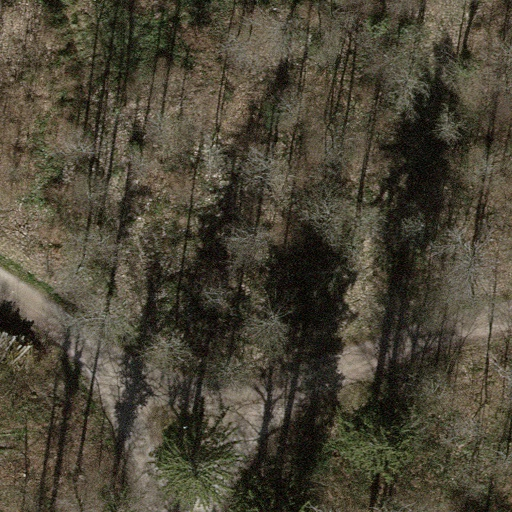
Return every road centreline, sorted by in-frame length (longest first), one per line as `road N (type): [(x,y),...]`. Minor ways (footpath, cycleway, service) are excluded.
road 1 (track): [(256,395),(435,330),(511,316)]
road 2 (track): [(0,285),(134,381)]
road 3 (track): [(178,511),(256,395)]
road 4 (track): [(158,511),(134,381)]
road 5 (track): [(134,381),(256,395)]
